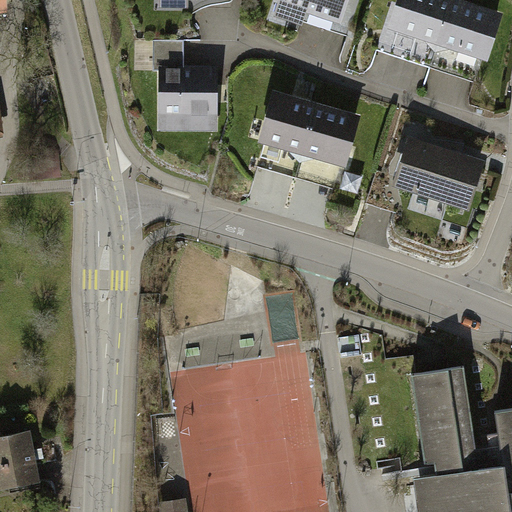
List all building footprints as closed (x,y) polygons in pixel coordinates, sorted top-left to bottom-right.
[(0,0),(0,15),(11,14),(8,0),(0,0)] [(190,0),(159,0),(160,8),(190,9),(190,0)] [(307,14),(341,25),(349,0),(275,0),(274,4),(278,5),(273,17),(303,27),(307,14)] [(446,51),(489,65),(505,16),(456,0),(397,0),(387,31),(426,44),(435,54),(446,51)] [(160,131),(219,131),(219,69),(185,69),(185,41),(154,41),(154,72),(160,72),(160,131)] [(318,155),(345,163),(360,110),(272,84),(256,137),(286,146),(299,160),(318,155)] [(392,186),(470,212),(486,161),(408,136),(392,186)] [(511,511),(511,406),(494,409),(499,442),(476,445),(464,364),(411,372),(424,460),(434,458),(436,470),(410,473),(416,511),(511,511)] [(0,493),(43,485),(38,458),(32,431),(0,437),(0,493)] [(188,511),(186,496),(158,500),(160,511),(188,511)]
